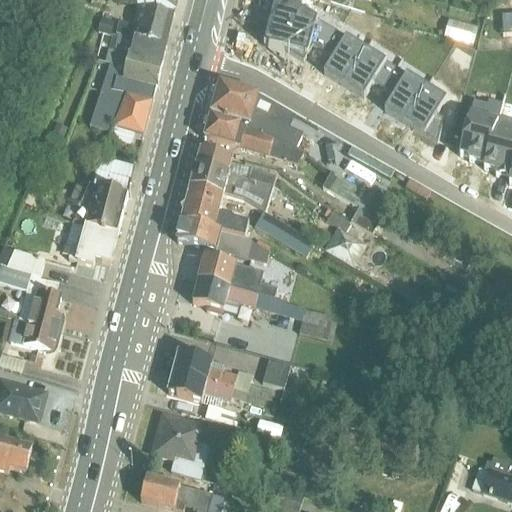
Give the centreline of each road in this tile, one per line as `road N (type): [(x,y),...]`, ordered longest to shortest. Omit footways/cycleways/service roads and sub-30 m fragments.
road 1 (primary): [(76,511),(206,0)]
road 2 (track): [(190,59),(296,98),(511,228)]
